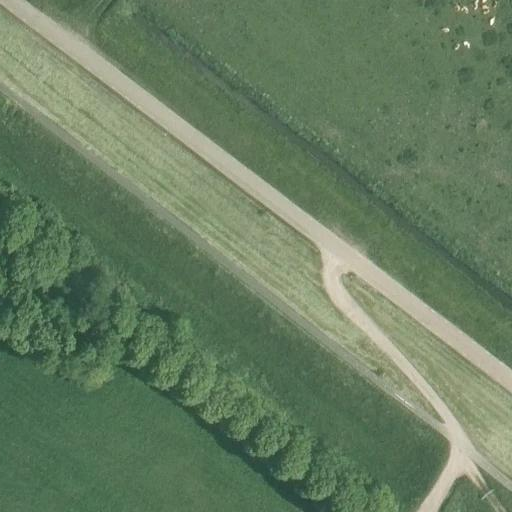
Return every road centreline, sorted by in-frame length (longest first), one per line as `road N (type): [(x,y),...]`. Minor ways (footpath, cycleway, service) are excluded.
road 1 (unclassified): [(511,383),(6,0)]
road 2 (track): [(430,511),(460,444),(436,403),(339,305),(327,245)]
